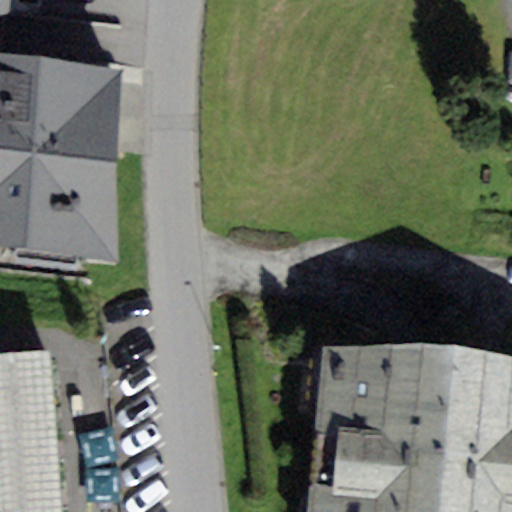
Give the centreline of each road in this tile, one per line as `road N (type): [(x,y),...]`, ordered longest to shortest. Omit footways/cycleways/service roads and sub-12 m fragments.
road 1 (residential): [(197,511),(168,200),(182,0)]
road 2 (unknown): [(175,274),(511,293)]
